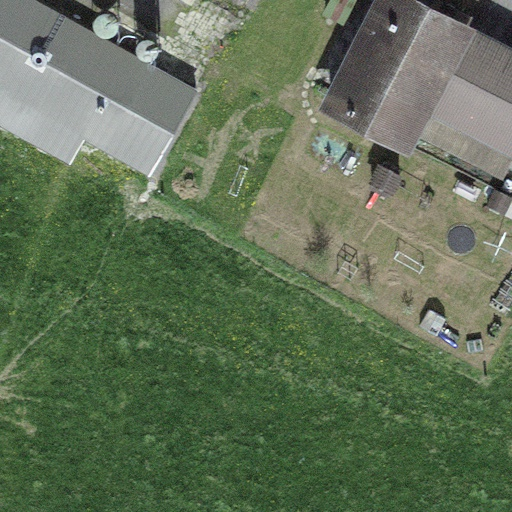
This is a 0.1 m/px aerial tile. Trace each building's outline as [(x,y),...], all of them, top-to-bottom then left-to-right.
[(0,0),(0,95),(151,179),(198,95),(25,0),(0,0)] [(211,0),(240,16),(248,0),(211,0)] [(511,45),(425,0),(383,0),(329,105),(415,151),(430,121),(511,163),(511,45)] [(123,21),(121,19),(118,18),(115,17),(111,18),(108,19),(106,22),(105,25),(105,29),(106,32),(108,35),(110,37),(114,38),(117,37),(120,36),(123,34),(125,31),(125,28),(125,24),(123,21)] [(165,45),(162,42),(159,41),(156,40),(153,41),(150,42),(148,45),(146,48),(146,52),(147,55),(149,58),(152,60),(155,61),(159,61),(162,59),(164,57),(166,54),(167,51),(166,48),(165,45)]
